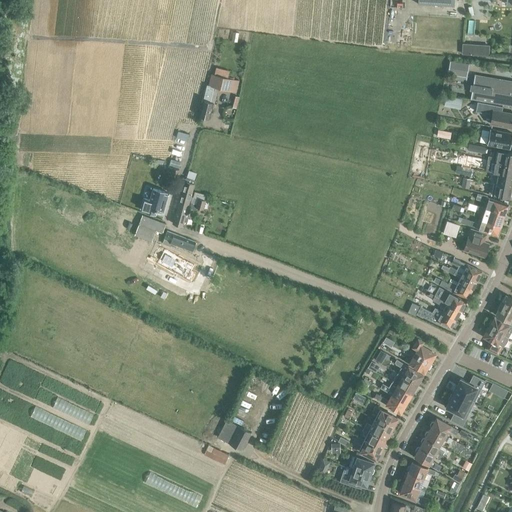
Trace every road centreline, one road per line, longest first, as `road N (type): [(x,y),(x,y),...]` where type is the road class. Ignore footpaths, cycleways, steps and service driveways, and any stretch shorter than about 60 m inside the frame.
road 1 (unclassified): [(458,344),(208,238)]
road 2 (residential): [(377,511),(390,461),(458,344)]
